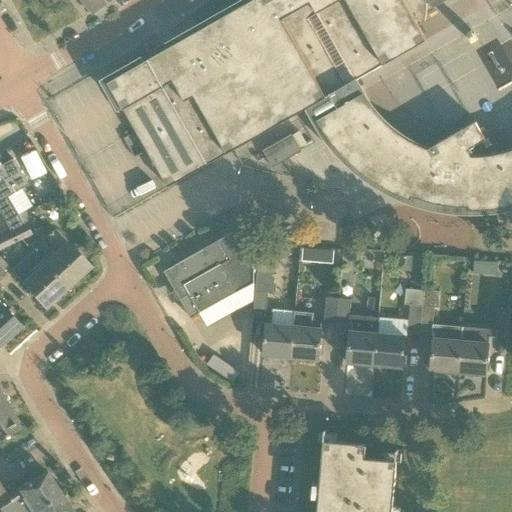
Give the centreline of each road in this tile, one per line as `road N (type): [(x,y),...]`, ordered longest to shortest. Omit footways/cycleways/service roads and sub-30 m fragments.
road 1 (residential): [(112,511),(30,380),(30,364),(126,277)]
road 2 (residential): [(258,511),(261,418),(190,385),(126,277)]
road 3 (residential): [(126,277),(19,84)]
road 4 (residential): [(19,84),(148,0)]
road 5 (unknown): [(126,277),(236,216)]
